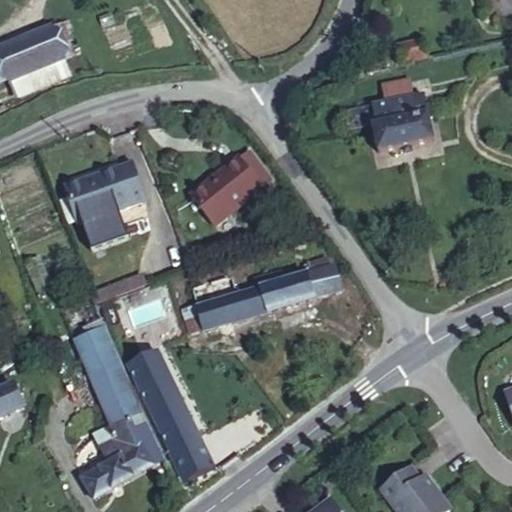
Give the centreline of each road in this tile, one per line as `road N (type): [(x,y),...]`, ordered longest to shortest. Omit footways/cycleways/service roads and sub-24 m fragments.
road 1 (residential): [(247,102),(412,353)]
road 2 (tertiary): [(204,511),(412,353)]
road 3 (residential): [(0,148),(128,96),(210,88),(247,102)]
road 4 (residential): [(412,353),(487,457),(511,469)]
road 5 (residential): [(349,0),(319,51),(277,89),(247,102)]
road 6 (unknown): [(511,75),(478,82),(460,111),(471,138),(511,157)]
